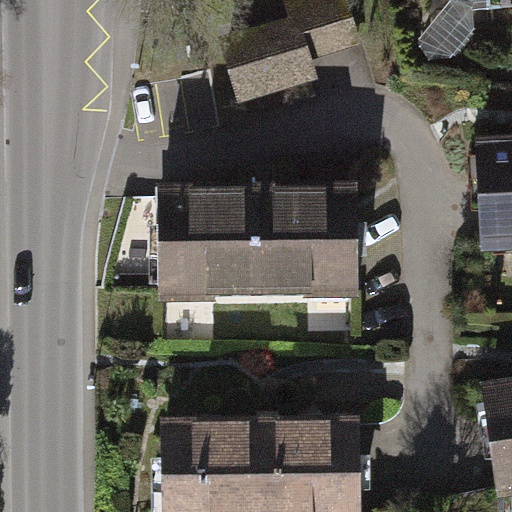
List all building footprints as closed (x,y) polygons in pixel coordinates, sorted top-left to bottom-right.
[(317,51),(236,63),(241,99),(323,86),(317,51)] [(511,137),(486,137),(487,262),(511,261),(511,137)] [(362,181),(155,179),(153,321),(360,324),(362,181)] [(511,511),(511,387),(488,390),(501,511),(511,511)] [(382,511),(382,431),(160,432),(160,511),(382,511)]
